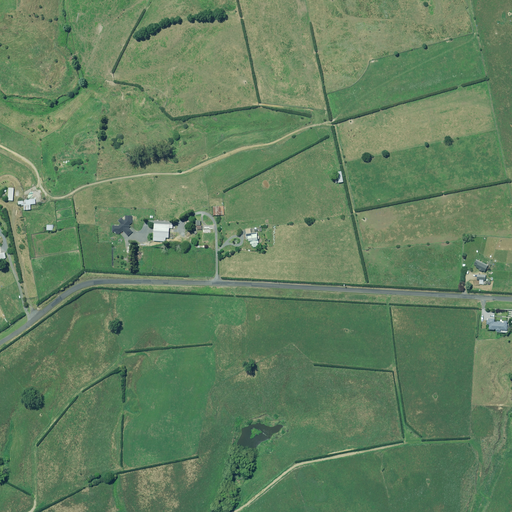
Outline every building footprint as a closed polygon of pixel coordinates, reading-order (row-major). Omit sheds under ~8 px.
[(37,204),(37,199),(20,200),(20,205),(23,204),(23,206),(25,205),(25,210),(33,210),(32,204),(37,204)] [(225,215),(225,207),(214,207),(215,216),(225,215)] [(156,229),(154,229),(154,241),(166,242),(166,238),(170,238),(170,230),(156,229)] [(259,244),(260,243),(259,232),(253,233),(252,229),(247,229),(248,237),(250,237),(250,242),(251,242),(251,244),(252,244),(252,245),(253,245),(253,246),(254,247),(255,247),(255,248),(256,248),(257,248),(257,247),(258,247),(259,246),(259,245),(259,244)] [(212,233),(212,230),(204,230),(204,244),(213,243),(213,240),(215,240),(215,233),(212,233)] [(479,270),(483,272),(484,271),(485,272),(488,265),(476,259),(474,264),(477,266),(476,267),(480,269),(479,270)] [(486,275),(477,275),(477,280),(480,280),(480,284),(484,284),(484,280),(485,280),(486,275)] [(498,321),(497,322),(495,322),(495,319),(490,319),(490,320),(487,320),(487,325),(490,325),(489,330),(497,330),(497,331),(501,331),(501,330),(507,330),(508,322),(508,321),(498,321)]
